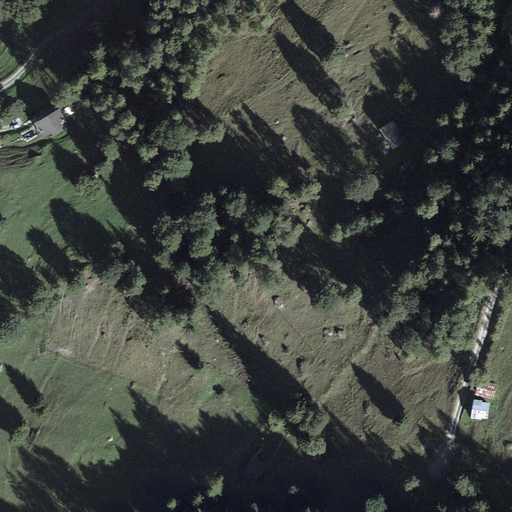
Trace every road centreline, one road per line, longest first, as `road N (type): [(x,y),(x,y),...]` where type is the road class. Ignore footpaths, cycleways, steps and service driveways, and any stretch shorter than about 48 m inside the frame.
road 1 (track): [(393,511),(435,468),(490,307),(511,273)]
road 2 (track): [(377,199),(434,118),(499,65),(511,28)]
road 3 (track): [(100,0),(0,86)]
